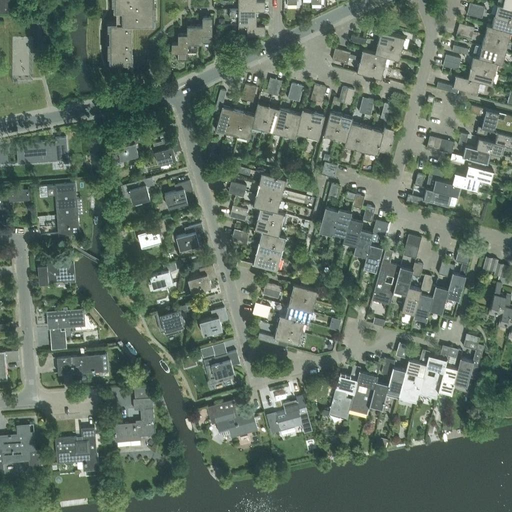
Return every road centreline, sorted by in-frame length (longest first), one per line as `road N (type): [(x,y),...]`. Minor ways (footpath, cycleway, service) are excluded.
road 1 (residential): [(176,92),(254,379),(385,346),(389,332),(454,338),(458,323)]
road 2 (residential): [(32,400),(19,234),(0,232)]
road 3 (unclassified): [(0,128),(176,92)]
road 4 (residential): [(392,188),(431,31)]
road 5 (residential): [(511,241),(402,216),(392,188)]
